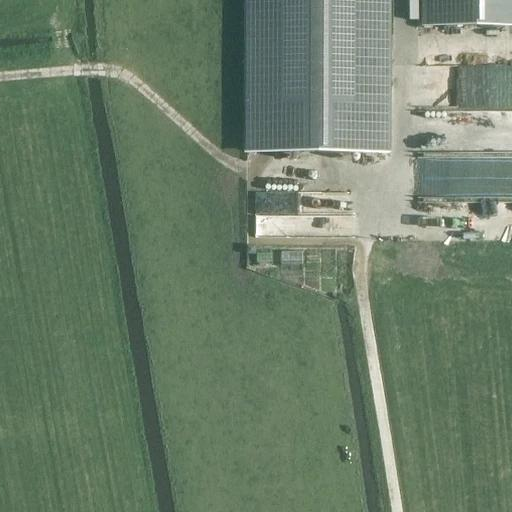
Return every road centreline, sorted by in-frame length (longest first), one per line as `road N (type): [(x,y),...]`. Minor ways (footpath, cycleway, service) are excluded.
road 1 (track): [(401,0),(400,180),(375,208),(355,256),(397,511)]
road 2 (track): [(0,79),(120,71),(215,157),(252,170),(400,180)]
